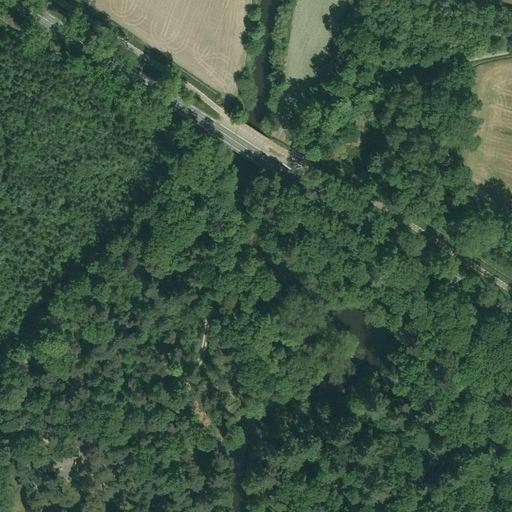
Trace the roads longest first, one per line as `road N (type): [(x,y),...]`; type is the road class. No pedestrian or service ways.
road 1 (track): [(33,346),(198,169),(215,259),(200,359),(186,389)]
road 2 (primary): [(288,176),(15,0)]
road 3 (primary): [(511,321),(288,176)]
road 4 (unclassified): [(323,103),(343,83),(511,49)]
